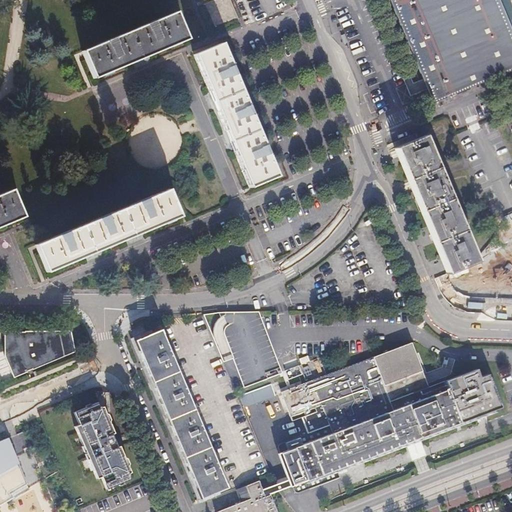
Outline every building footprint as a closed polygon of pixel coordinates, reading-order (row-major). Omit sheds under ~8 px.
[(244,15),(237,0),(216,0),(210,3),(221,26),(244,15)] [(377,0),(422,105),(427,103),(511,67),(511,61),(509,54),(486,0),(377,0)] [(173,16),(83,54),(95,80),(184,42),(173,16)] [(221,45),(195,56),(249,188),(276,177),(221,45)] [(472,262),(432,165),(419,136),(394,147),(396,151),(407,178),(432,239),(445,270),(446,273),(472,262)] [(170,191),(36,247),(49,275),(180,219),(170,191)] [(13,193),(0,198),(0,230),(24,220),(13,193)] [(21,331),(3,331),(3,354),(13,378),(30,371),(74,351),(70,330),(21,331)] [(162,331),(135,342),(142,359),(158,398),(174,436),(190,474),(200,498),(227,487),(162,331)] [(373,356),(281,391),(292,420),(324,408),(330,424),(298,436),(280,443),(279,443),(279,444),(278,445),(278,446),(281,452),(291,478),(263,489),(265,495),(271,493),(278,490),(293,485),(296,491),(296,492),(297,492),(298,493),(299,492),(344,475),(340,467),(363,459),(405,443),(420,437),(476,416),(501,406),(488,373),(480,376),(477,368),(447,379),(428,386),(422,370),(411,342),(373,356)] [(286,370),(288,378),(300,375),(298,366),(286,370)] [(245,407),(275,395),(270,384),(240,396),(245,407)] [(72,412),(77,424),(74,425),(96,479),(101,477),(106,488),(128,479),(96,402),(72,412)] [(0,501),(24,487),(4,439),(0,440),(0,501)] [(242,500),(216,511),(278,511),(271,493),(265,495),(263,489),(259,479),(237,488),(242,500)] [(161,511),(148,480),(79,509),(80,511),(161,511)]
